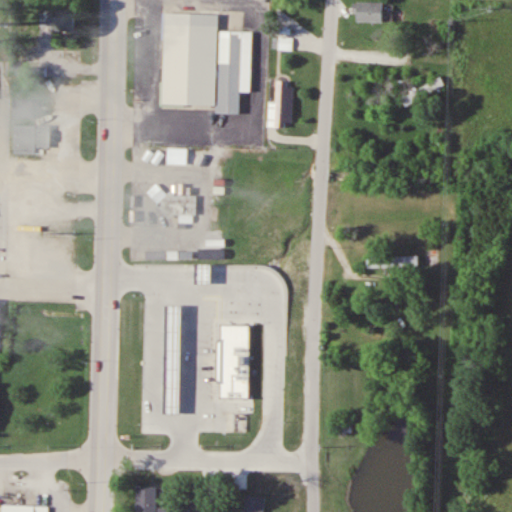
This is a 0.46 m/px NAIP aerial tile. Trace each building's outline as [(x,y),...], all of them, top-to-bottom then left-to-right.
[(384,21),(384,1),(357,1),(357,21),(384,21)] [(41,7),(41,21),(53,21),(53,30),(75,30),(75,7),(41,7)] [(163,10),(225,10),(225,27),(256,27),(256,90),(244,90),(244,111),(224,111),(224,101),(162,101),(163,10)] [(446,83),(440,74),(407,98),(411,103),(424,93),(427,97),(446,83)] [(292,86),(279,86),(279,125),(292,125),(292,86)] [(33,98),(13,98),(13,117),(33,117),(33,98)] [(38,152),(38,148),(51,148),(51,124),(14,124),(14,152),(38,152)] [(196,229),(197,194),(163,193),(162,217),(180,218),(179,229),(196,229)] [(420,255),(368,255),(368,268),(420,268),(420,255)] [(205,286),(205,269),(221,269),(221,286),(205,286)] [(176,316),(176,277),(154,277),(154,316),(176,316)] [(176,310),(190,311),(185,414),(172,413),(176,310)] [(338,341),(359,341),(359,319),(338,319),(338,341)] [(213,371),(187,371),(187,417),(212,417),(213,371)] [(168,414),(168,374),(137,374),(137,414),(168,414)] [(157,511),(157,486),(137,486),(136,511),(157,511)] [(264,511),(266,496),(247,494),(244,511),(264,511)]
